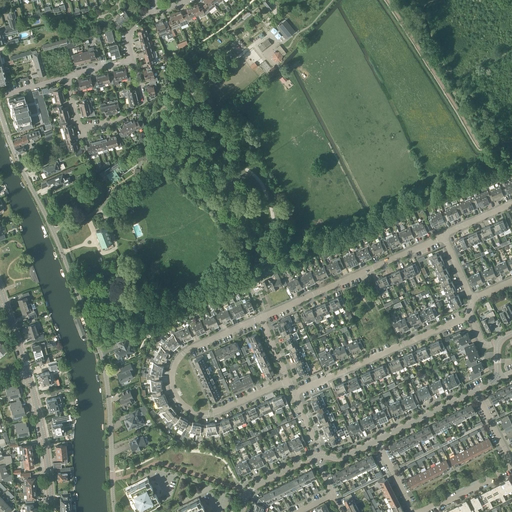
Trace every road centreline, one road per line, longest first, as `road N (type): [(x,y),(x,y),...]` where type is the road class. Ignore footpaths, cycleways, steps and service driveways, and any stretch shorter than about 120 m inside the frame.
road 1 (unclassified): [(114,511),(99,350),(0,113)]
road 2 (residential): [(287,381),(206,413),(186,408),(173,391),(175,364),(188,351),(261,318)]
road 3 (residential): [(261,318),(443,236)]
road 4 (residential): [(294,395),(469,315)]
road 5 (unclassified): [(27,373),(46,454),(49,511)]
